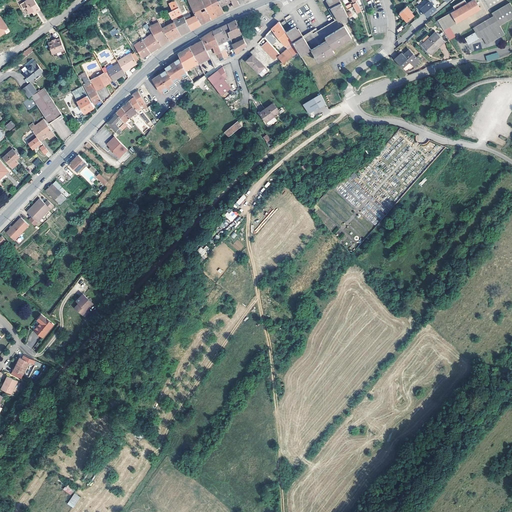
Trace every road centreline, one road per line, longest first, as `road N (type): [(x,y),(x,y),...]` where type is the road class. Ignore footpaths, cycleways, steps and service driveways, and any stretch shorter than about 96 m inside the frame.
road 1 (track): [(283,511),(272,360),(248,207),(260,181),(352,101)]
road 2 (secondary): [(0,220),(165,53),(267,0)]
road 3 (track): [(163,434),(259,298)]
road 4 (residential): [(352,101),(366,117),(478,146)]
road 5 (residential): [(387,0),(388,47),(351,78),(352,101)]
